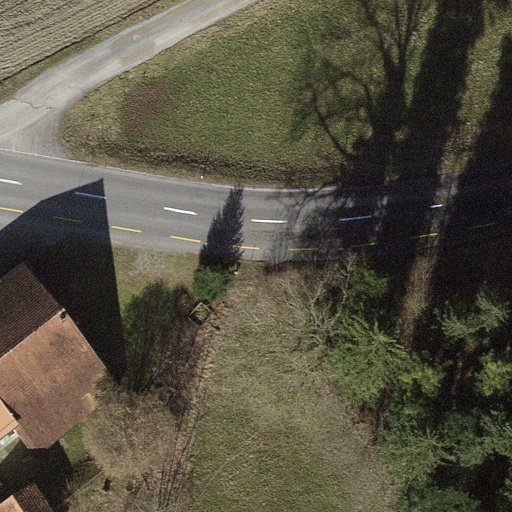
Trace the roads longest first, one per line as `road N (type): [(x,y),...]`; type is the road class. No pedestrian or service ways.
road 1 (tertiary): [(511,196),(461,208),(258,221),(0,178)]
road 2 (track): [(0,122),(241,0)]
